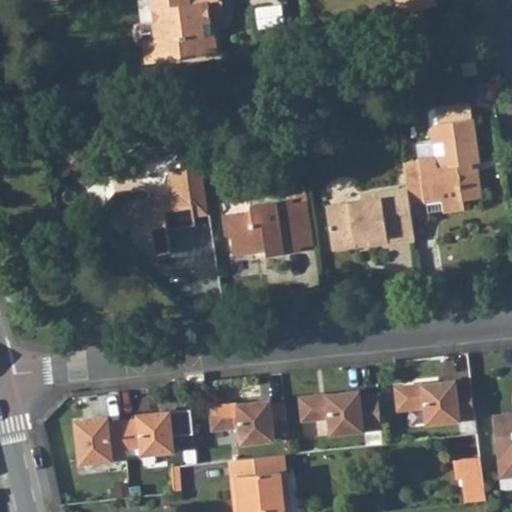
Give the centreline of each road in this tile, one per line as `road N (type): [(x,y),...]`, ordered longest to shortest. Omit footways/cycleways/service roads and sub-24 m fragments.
road 1 (residential): [(511,320),(29,371),(0,381)]
road 2 (tertiary): [(30,511),(0,385)]
